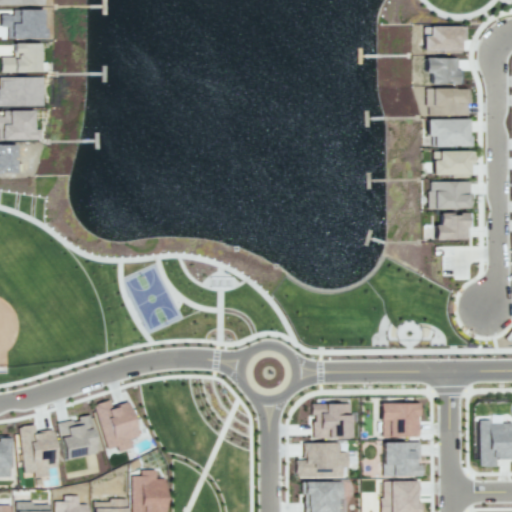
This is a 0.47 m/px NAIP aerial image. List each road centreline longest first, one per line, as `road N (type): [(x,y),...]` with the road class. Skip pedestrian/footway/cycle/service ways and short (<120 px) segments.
road 1 (residential): [(484,43),(492,66),(498,276),(485,311)]
road 2 (residential): [(241,362),(151,360),(0,402)]
road 3 (tertiary): [(511,371),(294,371)]
road 4 (tertiary): [(266,399),(286,391),(295,372),(287,352),(268,344),(251,349),(239,371),(244,387),(266,399)]
road 5 (residential): [(439,511),(436,373)]
